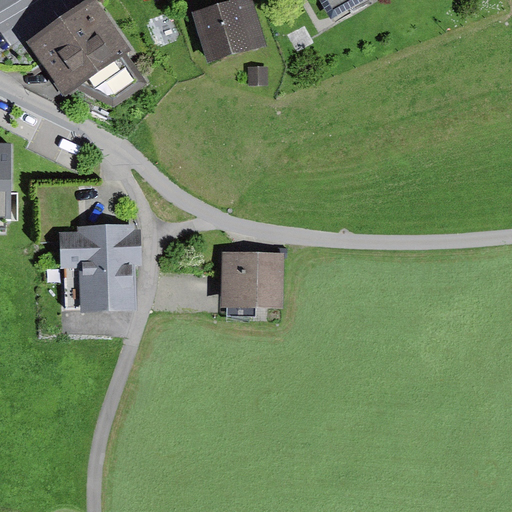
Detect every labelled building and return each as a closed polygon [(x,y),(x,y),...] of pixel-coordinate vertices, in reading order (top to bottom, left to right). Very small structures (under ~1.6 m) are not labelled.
[(95,0),(89,0),(25,45),(65,102),(79,92),(114,109),(147,86),(127,57),(132,54),(95,0)] [(251,0),(238,0),(191,15),(208,66),(267,47),(254,5),(251,0)] [(319,0),(332,21),(367,0),(319,0)] [(0,145),(0,224),(10,224),(10,146),(0,145)] [(138,315),(137,270),(142,270),(142,232),(135,232),(135,226),(77,227),(77,235),(62,236),(62,270),(79,270),(80,316),(138,315)] [(286,255),(222,256),(223,312),(287,311),(286,255)]
